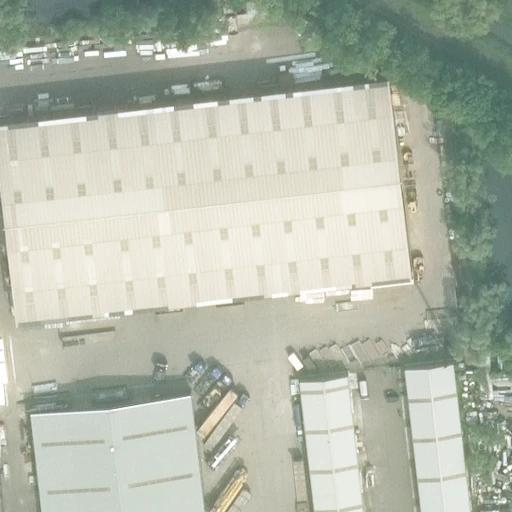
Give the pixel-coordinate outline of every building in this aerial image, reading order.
[(0,148),(19,314),(411,269),(389,72),(0,116),(0,148)] [(405,365),(421,511),(470,511),(453,360),(405,365)] [(491,365),(480,365),(479,390),(490,391),(491,365)] [(300,377),(315,511),(364,511),(348,372),(300,377)] [(204,511),(191,390),(31,408),(43,511),(204,511)] [(283,450),(283,459),(302,460),(303,450),(283,450)]
